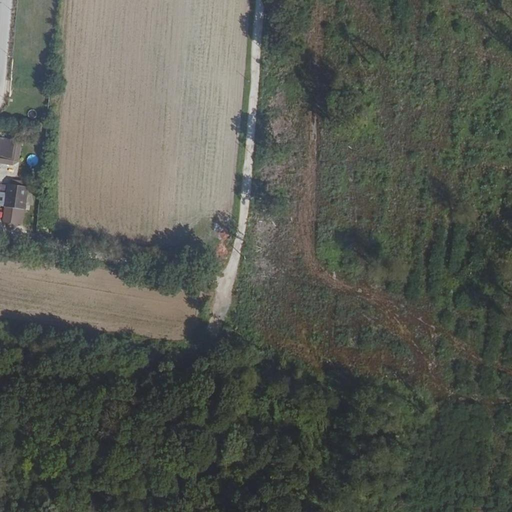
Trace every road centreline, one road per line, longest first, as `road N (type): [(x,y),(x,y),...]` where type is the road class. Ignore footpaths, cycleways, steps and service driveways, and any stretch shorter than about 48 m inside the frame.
road 1 (track): [(140,511),(190,404),(240,251),(264,0)]
road 2 (track): [(0,233),(229,277)]
